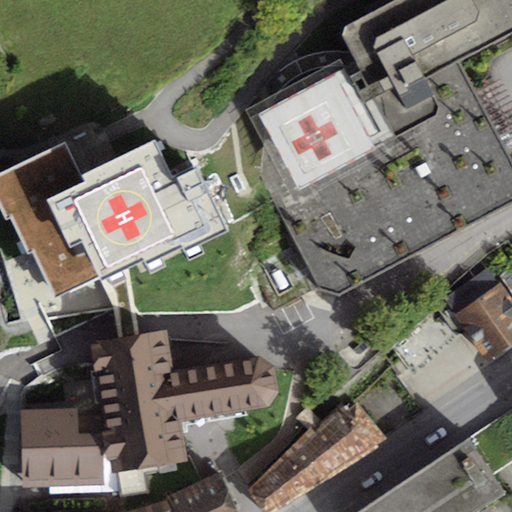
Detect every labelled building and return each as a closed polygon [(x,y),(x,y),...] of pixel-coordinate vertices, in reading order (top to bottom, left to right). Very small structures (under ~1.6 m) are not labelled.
[(329,297),(511,204),(511,172),(457,64),(511,35),(511,0),(406,0),(342,34),(354,59),(238,117),(329,297)] [(80,172),(65,140),(0,171),(0,207),(4,217),(9,214),(27,252),(34,249),(58,298),(100,278),(127,265),(143,257),(147,266),(227,227),(198,166),(175,177),(155,136),(80,172)] [(139,339),(127,265),(100,278),(113,306),(119,342),(139,339)] [(119,342),(96,346),(107,408),(27,412),(29,480),(100,481),(100,458),(115,457),(117,468),(182,457),(177,417),(264,403),(274,390),(270,368),(258,361),(169,374),(164,335),(139,339),(119,342)] [(511,419),(361,511),(484,511),(507,498),(494,478),(511,467),(511,419)] [(234,511),(221,477),(133,511),(234,511)]
